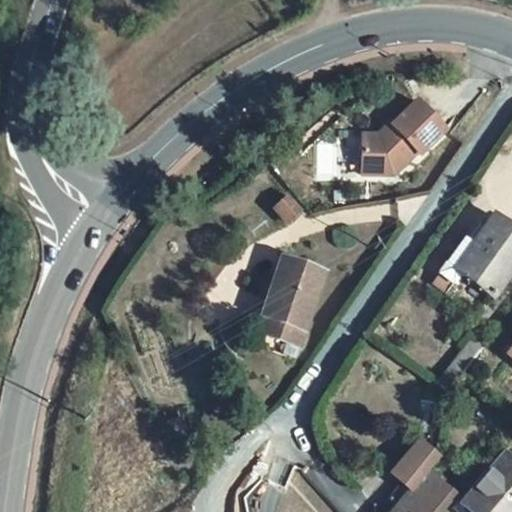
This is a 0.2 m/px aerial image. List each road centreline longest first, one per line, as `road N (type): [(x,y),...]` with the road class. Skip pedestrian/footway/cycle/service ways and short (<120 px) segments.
road 1 (tertiary): [(114,202),(238,91),(319,51),(457,34),(511,48)]
road 2 (residential): [(306,461),(291,411),(511,100)]
road 3 (tertiary): [(5,511),(39,338),(83,249)]
road 4 (tertiary): [(29,80),(20,107),(22,145),(58,228),(83,249)]
road 5 (unknown): [(264,238),(306,223),(437,205)]
road 6 (tertiary): [(114,202),(46,141),(29,80)]
road 7 (unknown): [(291,411),(209,511)]
